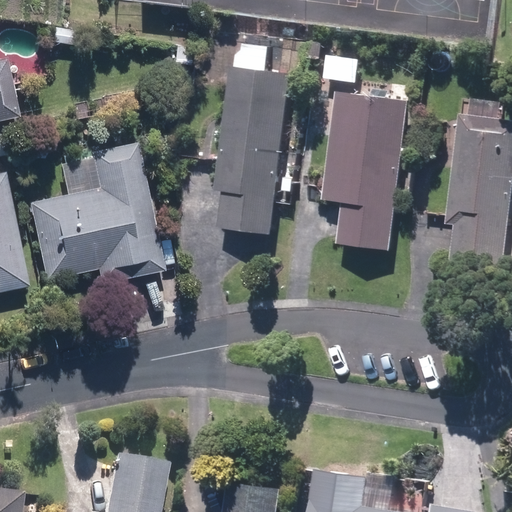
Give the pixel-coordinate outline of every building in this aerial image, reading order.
[(333,52),(330,79),(366,83),(369,55),(333,52)] [(0,119),(21,115),(8,57),(0,58),(0,119)] [(300,72),(239,65),(224,192),(232,193),(228,229),(281,235),(300,72)] [(417,99),(344,90),(331,201),(351,204),(346,243),(399,250),(417,99)] [(511,261),(511,117),(468,111),(453,221),(463,223),(457,264),(511,271),(511,261)] [(102,185),(30,200),(47,280),(101,268),(104,282),(167,269),(140,141),(95,150),(102,185)] [(0,289),(30,284),(6,170),(0,170),(0,289)] [(164,511),(174,462),(117,451),(106,511),(164,511)] [(427,481),(321,467),(315,511),(487,511),(488,506),(425,498),(427,481)] [(284,511),(289,485),(237,477),(231,511),(284,511)] [(0,511),(21,511),(24,489),(0,486),(0,511)]
